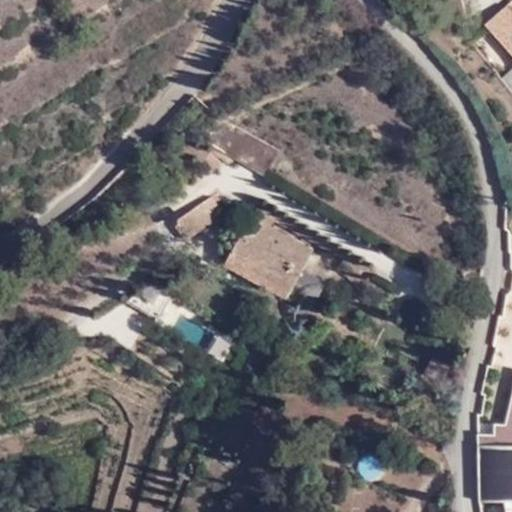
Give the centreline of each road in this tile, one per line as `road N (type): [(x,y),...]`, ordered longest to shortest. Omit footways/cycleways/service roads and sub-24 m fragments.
road 1 (residential): [(470,511),(469,426),(494,197),(481,138),(456,95),(377,0)]
road 2 (residential): [(234,0),(169,115),(0,255)]
